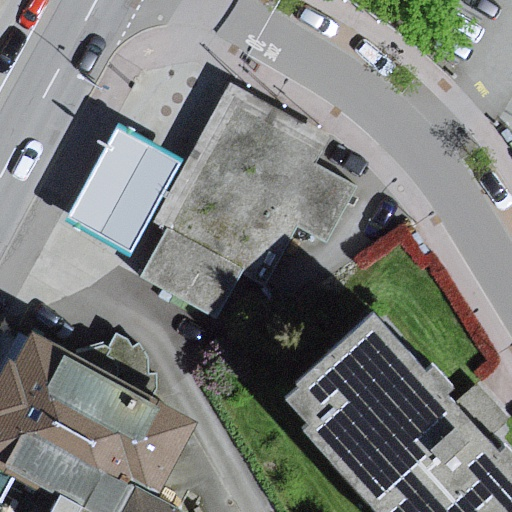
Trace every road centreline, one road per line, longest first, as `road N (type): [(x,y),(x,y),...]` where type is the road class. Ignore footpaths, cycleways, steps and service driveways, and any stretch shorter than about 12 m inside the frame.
road 1 (residential): [(209,0),(430,130),(511,267)]
road 2 (tertiary): [(0,173),(94,0)]
